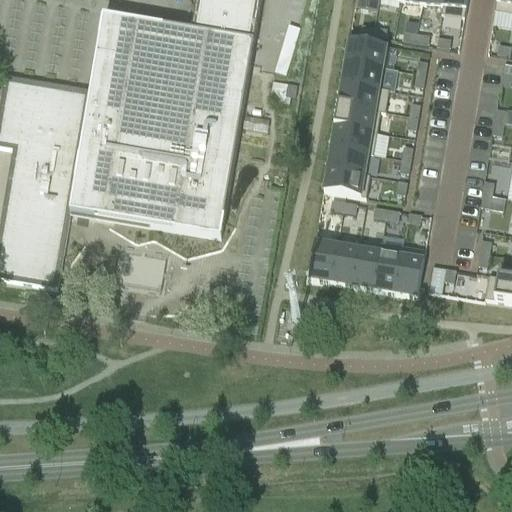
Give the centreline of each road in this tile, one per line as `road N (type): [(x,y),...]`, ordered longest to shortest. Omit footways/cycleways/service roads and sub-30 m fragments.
road 1 (secondary): [(0,470),(277,450)]
road 2 (secondary): [(511,399),(277,450)]
road 3 (secondary): [(277,450),(511,442)]
